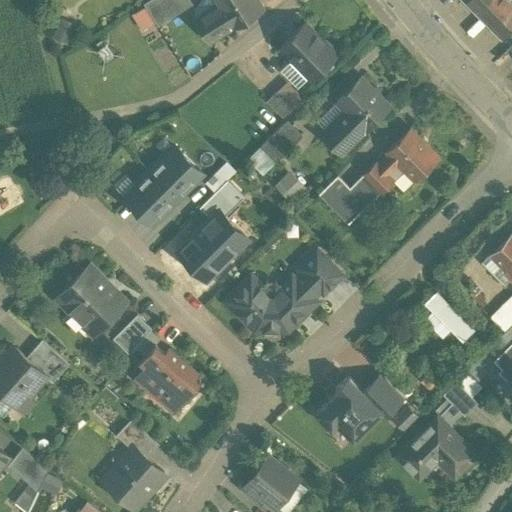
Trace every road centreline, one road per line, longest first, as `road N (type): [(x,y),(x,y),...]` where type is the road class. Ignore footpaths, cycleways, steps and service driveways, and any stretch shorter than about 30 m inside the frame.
road 1 (residential): [(265,401),(102,237),(75,226),(44,240),(0,289)]
road 2 (residential): [(511,160),(265,401)]
road 3 (residential): [(303,0),(159,107),(0,136)]
road 4 (tertiary): [(511,125),(399,0)]
road 5 (residential): [(265,401),(183,511)]
